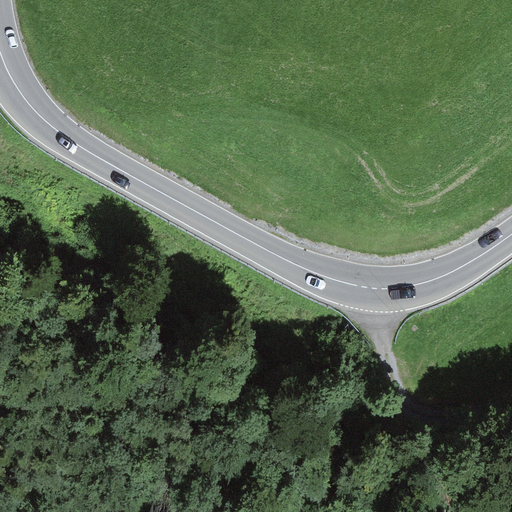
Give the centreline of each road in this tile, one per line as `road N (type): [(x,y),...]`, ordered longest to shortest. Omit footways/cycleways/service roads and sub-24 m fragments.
road 1 (secondary): [(0,45),(26,102),(54,131),(271,257),(333,284),(379,291),(432,282),(511,237)]
road 2 (track): [(511,402),(424,415),(393,397),(379,291)]
